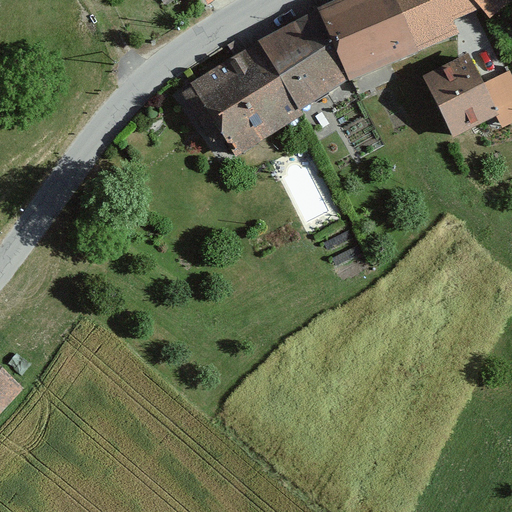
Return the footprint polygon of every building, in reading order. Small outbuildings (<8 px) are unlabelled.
[(465,41),(454,17),(447,0),(356,0),(324,13),(356,87),(465,41)] [(511,0),(447,0),(454,17),(479,6),(489,16),(508,0),(511,0)] [(304,117),(356,87),(324,13),(260,48),(304,117)] [(304,117),(260,48),(185,94),(218,148),(229,142),(243,164),(309,121),(304,117)] [(503,121),(473,61),(432,81),(462,142),(503,121)] [(0,408),(23,384),(0,361),(0,408)]
